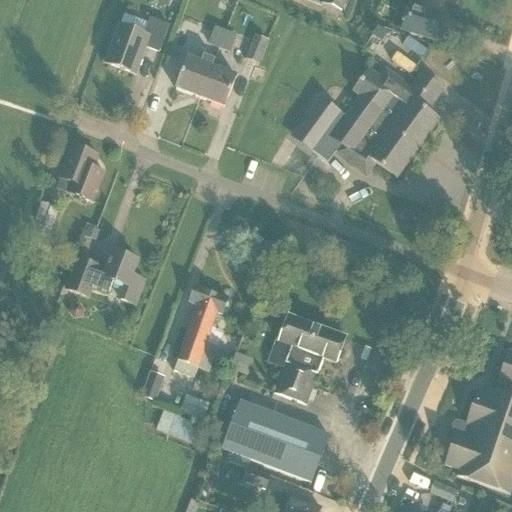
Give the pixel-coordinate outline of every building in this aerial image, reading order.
[(323,0),(322,5),(340,12),(345,0),(323,0)] [(443,16),(408,4),(399,31),(434,43),(443,16)] [(150,20),(148,25),(125,16),(107,63),(133,73),(143,47),(159,52),(168,26),(150,20)] [(380,41),(385,34),(377,28),(372,35),(380,41)] [(219,49),(225,33),(215,29),(209,45),(219,49)] [(235,36),(225,33),(219,49),(229,52),(235,36)] [(269,41),(254,35),(244,60),(259,66),(269,41)] [(199,100),(214,62),(203,58),(201,64),(187,59),(175,91),(199,100)] [(214,62),(199,100),(223,109),(235,77),(222,72),(224,66),(214,62)] [(379,79),(368,71),(353,93),(360,97),(345,118),(319,99),(293,135),(310,147),(308,150),(327,164),(328,163),(327,162),(333,154),(345,163),(348,159),(356,165),(353,169),(365,178),(372,168),(371,167),(373,163),(396,180),(439,121),(427,113),(442,91),(421,76),(410,90),(385,71),(379,79)] [(93,167),(97,157),(71,147),(64,167),(59,180),(70,182),(66,195),(93,205),(105,172),(93,167)] [(41,204),(31,232),(47,239),(58,210),(41,204)] [(94,239),(97,231),(88,228),(85,235),(94,239)] [(132,277),(137,262),(113,252),(104,275),(98,273),(100,268),(78,260),(66,291),(88,299),(88,298),(87,298),(90,289),(108,296),(113,283),(125,287),(120,301),(135,306),(144,281),(132,277)] [(173,371),(193,378),(197,369),(207,373),(221,334),(211,330),(217,314),(222,316),(228,299),(195,287),(189,304),(197,307),(173,371)] [(335,365),(344,339),(288,318),(271,365),(283,369),(274,394),(306,406),(323,360),(335,365)] [(244,348),(244,369),(263,368),(263,348),(244,348)] [(511,355),(508,354),(497,385),(499,386),(497,393),(486,390),(484,396),(476,393),(465,425),(459,423),(455,434),(444,466),(458,471),(456,478),(509,496),(511,487),(511,355)] [(164,377),(149,371),(140,398),(155,404),(164,377)] [(169,417),(181,421),(186,405),(175,401),(169,417)] [(328,437),(240,404),(222,451),(310,484),(328,437)] [(187,407),(181,426),(205,434),(211,415),(187,407)] [(346,488),(351,471),(340,468),(336,485),(346,488)] [(247,469),(242,482),(264,491),(269,477),(247,469)] [(456,492),(434,482),(429,494),(451,504),(456,492)] [(266,511),(318,511),(320,509),(292,498),(291,500),(274,494),(266,511)]
